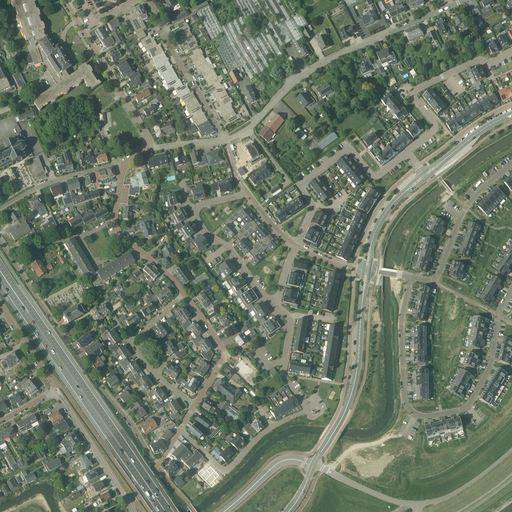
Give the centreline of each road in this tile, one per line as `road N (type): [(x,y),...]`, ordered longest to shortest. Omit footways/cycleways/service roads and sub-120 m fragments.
road 1 (residential): [(511,289),(471,400),(461,410),(427,415),(403,398),(401,322),(410,277)]
road 2 (residential): [(224,140),(318,65),(463,0)]
road 3 (residential): [(157,467),(0,241)]
road 4 (primary): [(169,511),(19,299)]
road 5 (primary): [(19,299),(161,511)]
road 6 (residential): [(295,245),(246,191),(195,212),(275,307)]
road 7 (residential): [(295,245),(311,209),(302,181),(348,149),(375,175),(406,153)]
road 8 (residential): [(406,153),(434,128),(413,98),(417,87),(511,52)]
road 9 (tertiary): [(361,305),(351,393),(313,464)]
road 10 (residential): [(511,163),(466,207),(435,279),(410,277)]
road 11 (residential): [(179,430),(227,471),(272,427),(307,410)]
road 12 (residential): [(224,140),(148,0)]
road 13 (unclassified): [(134,511),(53,395)]
road 14 (residential): [(148,146),(81,28)]
road 15 (residential): [(0,208),(53,181),(123,166)]
road 16 (residential): [(195,404),(223,353),(185,293)]
